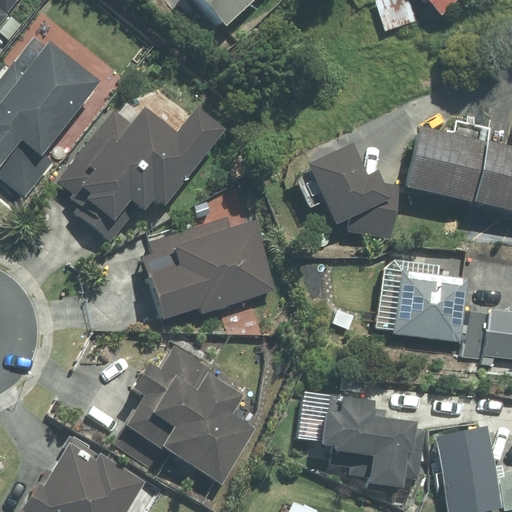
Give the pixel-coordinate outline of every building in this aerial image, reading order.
[(0,0),(0,14),(10,0),(0,0)] [(251,0),(176,0),(211,37),(251,0)] [(401,0),(379,0),(370,3),(382,37),(411,27),(401,0)] [(411,0),(430,20),(450,0),(411,0)] [(0,72),(0,194),(12,204),(51,159),(36,147),(83,92),(32,48),(11,74),(4,68),(0,72)] [(116,129),(102,117),(47,186),(75,208),(67,218),(108,251),(123,233),(131,239),(212,138),(182,114),(159,142),(126,115),(116,129)] [(511,155),(408,133),(395,193),(511,218),(511,155)] [(391,189),(368,187),(364,179),(354,184),(338,151),(292,173),(321,233),(341,223),(340,236),(386,241),(391,189)] [(144,261),(132,264),(151,325),(191,313),(193,319),(267,296),(246,230),(225,236),(220,221),(139,246),(144,261)] [(459,281),(391,276),(386,340),(455,345),(459,281)] [(511,318),(461,315),(458,358),(511,361),(511,318)] [(151,471),(156,461),(215,491),(244,434),(219,421),(228,403),(201,389),(206,379),(161,355),(150,377),(135,369),(120,397),(129,401),(105,448),(151,471)] [(357,404),(313,402),(311,458),(360,461),(359,494),(391,495),(392,459),(401,460),(402,430),(356,428),(357,404)] [(492,511),(472,434),(421,447),(438,511),(492,511)] [(23,489),(11,511),(123,511),(137,486),(85,459),(82,464),(54,450),(31,493),(23,489)] [(511,511),(511,472),(496,475),(502,511),(511,511)]
